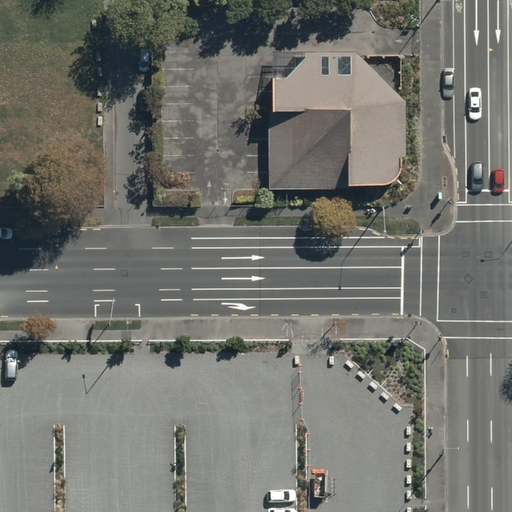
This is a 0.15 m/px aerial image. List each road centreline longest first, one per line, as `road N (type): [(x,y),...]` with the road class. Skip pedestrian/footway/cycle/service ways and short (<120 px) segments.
road 1 (tertiary): [(133,274),(489,271)]
road 2 (residential): [(133,274),(130,0)]
road 3 (secondary): [(488,0),(489,271)]
road 4 (secondary): [(489,271),(491,511)]
road 5 (tertiary): [(0,274),(133,274)]
